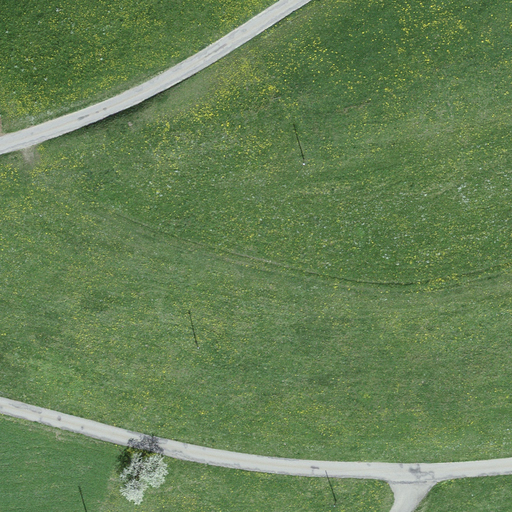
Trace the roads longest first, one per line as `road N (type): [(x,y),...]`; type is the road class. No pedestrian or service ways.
road 1 (unclassified): [(0,403),(206,456),(408,471),(511,468)]
road 2 (unclassified): [(0,151),(166,76),(301,0)]
